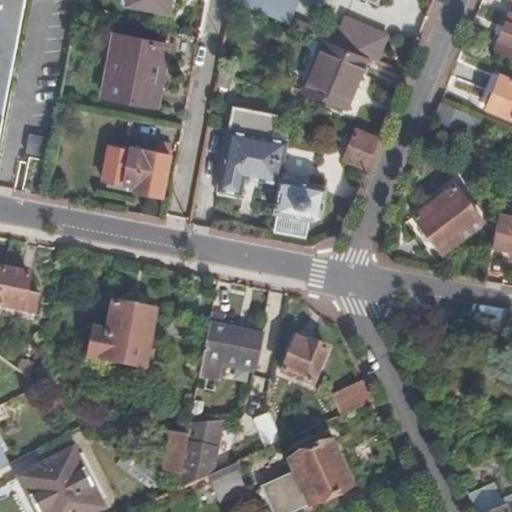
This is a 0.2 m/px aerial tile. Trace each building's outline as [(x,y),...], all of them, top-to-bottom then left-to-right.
[(0,0),(0,139),(5,140),(30,0),(0,0)] [(125,0),(124,6),(168,14),(170,0),(125,0)] [(251,9),(289,25),(298,0),(233,0),(233,2),(251,9)] [(232,1),(230,12),(247,18),(251,9),(233,2),(232,1)] [(511,14),(511,17),(509,16),(495,51),(511,57),(511,14)] [(347,33),(341,47),(366,57),(377,62),(389,31),(370,22),(362,39),(347,33)] [(167,47),(114,36),(101,97),(153,107),(161,65),(163,66),(167,47)] [(344,109),(366,57),(341,47),(324,40),(301,92),(344,109)] [(231,79),(228,77),(218,73),(215,88),(229,91),(231,79)] [(511,83),(490,75),(477,106),(511,120),(511,83)] [(440,105),(433,122),(462,134),(469,117),(440,105)] [(242,179),(277,185),(278,177),(285,142),(286,136),(272,133),(276,118),(232,109),(228,131),(215,191),(238,196),(242,179)] [(29,147),(48,151),(51,133),(32,130),(29,147)] [(343,157),(365,167),(377,139),(354,130),(343,157)] [(134,190),(161,195),(173,141),(159,139),(157,150),(130,145),(129,149),(109,145),(103,178),(135,184),(134,190)] [(21,192),(41,196),(49,157),(28,153),(21,192)] [(273,206),(272,213),(277,214),(274,233),(304,239),(308,220),(319,215),(325,186),(278,177),(277,185),(273,206)] [(455,185),(413,216),(441,254),(483,223),(455,185)] [(511,218),(498,218),(492,247),(511,251),(511,218)] [(27,274),(3,270),(0,290),(0,314),(5,315),(6,309),(33,314),(37,295),(25,292),(27,274)] [(112,304),(107,334),(93,331),(87,361),(128,370),(129,362),(144,365),(155,312),(112,304)] [(221,328),(222,323),(223,319),(210,317),(198,378),(218,382),(222,363),(254,369),(261,336),(221,328)] [(261,332),(222,323),(221,328),(261,336),(261,332)] [(281,375),(312,387),(326,351),(308,343),(306,347),(294,343),(281,375)] [(348,414),(369,405),(361,385),(339,394),(348,414)] [(186,443),(176,491),(207,478),(211,476),(223,421),(190,422),(186,443)] [(161,480),(176,491),(186,443),(170,440),(161,480)] [(267,511),(299,511),(347,491),(328,445),(288,462),(293,475),(258,490),(267,511)] [(94,511),(101,509),(73,452),(22,478),(39,511),(94,511)] [(211,476),(207,478),(219,505),(248,491),(236,465),(211,476)] [(511,511),(511,497),(501,503),(493,486),(467,498),(473,511),(511,511)]
